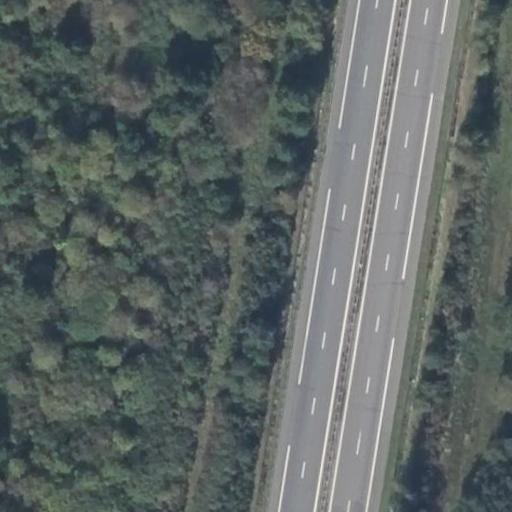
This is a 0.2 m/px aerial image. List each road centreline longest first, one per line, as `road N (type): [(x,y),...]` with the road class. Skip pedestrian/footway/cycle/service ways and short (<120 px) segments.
road 1 (trunk): [(348,511),(429,0)]
road 2 (trunk): [(377,0),(296,511)]
